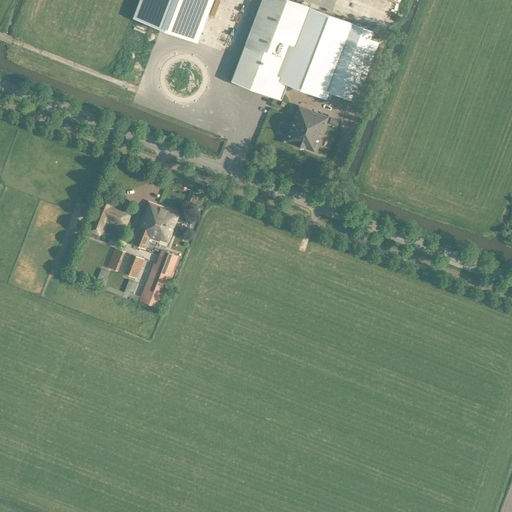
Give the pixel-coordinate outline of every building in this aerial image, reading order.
[(142,0),(136,19),(196,41),(211,0),(142,0)] [(357,102),(379,43),(349,31),(353,23),(292,0),(262,0),(232,81),(282,100),(286,90),(288,90),(290,90),(291,89),(293,88),(294,86),(325,98),(324,97),(327,91),(357,102)] [(209,120),(221,124),(226,108),(220,107),(220,106),(214,104),(209,120)] [(329,117),(299,105),(286,140),(285,141),(286,141),(295,145),(306,149),(315,152),(316,153),(316,152),(329,117)] [(116,198),(102,192),(86,230),(101,236),(107,221),(125,229),(131,215),(112,207),(116,198)] [(169,242),(181,213),(150,201),(133,244),(147,249),(148,247),(147,247),(150,237),(159,241),(160,238),(169,242)] [(378,226),(397,234),(400,226),(382,218),(378,226)] [(104,289),(110,272),(101,268),(97,279),(74,270),(88,235),(83,234),(68,273),(100,285),(99,287),(104,289)] [(125,252),(116,249),(109,266),(118,269),(125,252)] [(179,255),(161,249),(156,263),(153,263),(139,300),(159,308),(179,255)] [(145,259),(136,256),(129,274),(138,277),(145,259)] [(138,283),(129,280),(123,296),(127,298),(128,296),(134,298),(136,294),(134,293),(138,283)]
